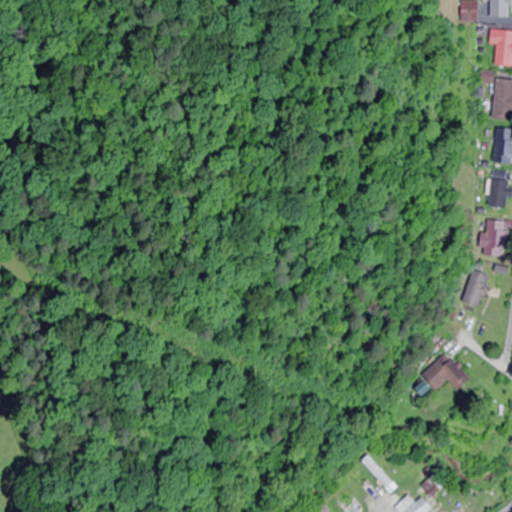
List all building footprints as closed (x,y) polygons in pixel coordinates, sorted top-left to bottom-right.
[(511,0),(493,0),(493,18),(511,17),(511,0)] [(511,30),(492,31),(492,46),(498,46),(498,67),(511,67),(511,30)] [(511,80),(497,80),(497,73),(484,73),(484,84),(497,85),(495,120),(511,121),(511,80)] [(511,129),(497,129),(496,164),(511,164),(511,129)] [(511,208),(511,180),(491,180),(491,208),(511,208)] [(508,258),(510,223),(485,221),(482,257),(508,258)] [(493,277),(475,270),(464,303),(482,309),(493,277)] [(472,382),(446,356),(425,376),(440,392),(450,382),(461,393),(472,382)] [(424,487),(437,502),(461,478),(447,464),(424,487)] [(345,511),(360,511),(365,508),(353,495),(341,506),(345,511)] [(396,509),(398,511),(430,511),(435,508),(424,498),(418,504),(410,495),(396,509)]
